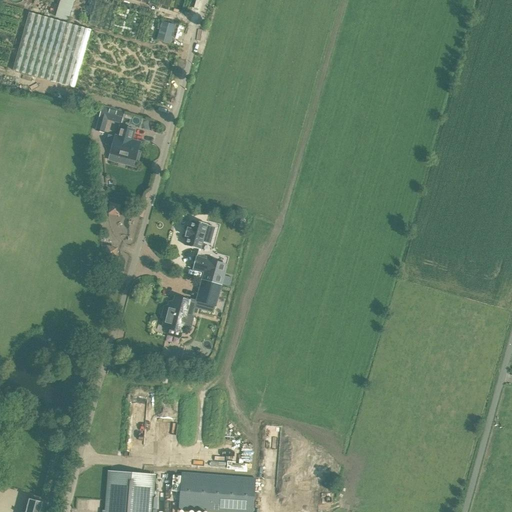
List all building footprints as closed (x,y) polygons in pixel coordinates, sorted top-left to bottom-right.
[(30,13),(13,70),(75,88),(91,30),(30,13)] [(162,23),(157,40),(169,44),(174,27),(162,23)] [(102,107),(95,131),(103,133),(107,119),(121,123),(123,113),(102,107)] [(35,115),(21,175),(38,178),(52,119),(35,115)] [(116,135),(109,161),(137,169),(141,152),(138,151),(141,142),(132,140),(135,130),(120,126),(118,136),(116,135)] [(107,199),(105,210),(114,211),(116,201),(107,199)] [(207,225),(193,221),(190,229),(188,228),(185,236),(188,237),(186,246),(200,250),(207,225)] [(0,242),(10,246),(13,235),(0,230),(0,242)] [(116,246),(107,244),(106,252),(114,253),(116,246)] [(227,264),(196,256),(192,268),(204,272),(196,300),(215,305),(227,264)] [(182,333),(191,302),(176,298),(173,308),(169,307),(163,327),(182,333)] [(102,511),(150,511),(153,475),(109,472),(106,511),(102,511)] [(182,473),(179,510),(202,511),(253,511),(256,479),(182,473)]
